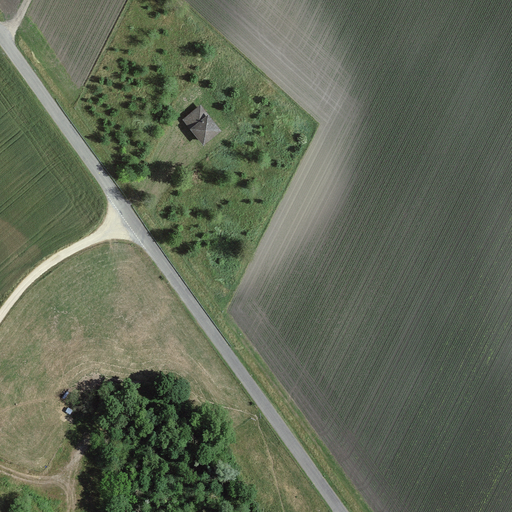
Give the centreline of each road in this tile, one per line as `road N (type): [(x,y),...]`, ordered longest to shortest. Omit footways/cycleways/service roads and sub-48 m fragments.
road 1 (tertiary): [(339,511),(0,36)]
road 2 (track): [(0,317),(50,262),(129,215)]
